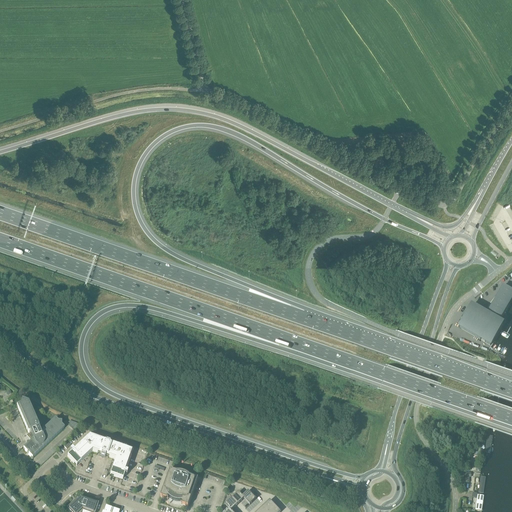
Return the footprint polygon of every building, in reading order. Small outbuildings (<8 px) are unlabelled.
[(459,328),(490,346),(503,324),(499,322),(511,299),(511,292),(503,287),(487,315),(472,306),(459,328)] [(496,352),(494,355),(505,360),(506,357),(496,352)] [(32,459),(64,429),(61,426),(61,422),(58,422),(55,419),(41,433),(39,428),(40,428),(29,400),(25,402),(21,401),(20,404),(16,406),(28,433),(29,432),(33,440),(23,449),(32,459)] [(487,434),(485,452),(491,453),(493,435),(487,434)] [(125,472),(132,452),(89,436),(73,451),(72,449),(70,451),(71,453),(67,456),(76,466),(92,451),(101,455),(101,457),(104,458),(105,456),(115,460),(110,475),(122,479),(124,474),(126,475),(127,472),(125,472)] [(179,474),(177,474),(176,472),(176,471),(171,469),(161,497),(166,499),(166,498),(168,498),(169,498),(170,499),(171,500),(172,501),(173,501),(175,502),(176,502),(177,502),(178,502),(179,502),(180,502),(182,502),(183,504),(183,505),(188,507),(198,479),(193,477),(192,478),(190,479),(190,478),(189,477),(188,477),(187,476),(186,475),(184,475),(183,474),(182,474),(181,474),(180,474),(179,474)] [(248,491),(242,497),(243,497),(243,498),(244,499),(250,505),(256,500),(249,492),(248,491)] [(243,497),(242,497),(239,493),(238,493),(232,499),(236,504),(238,505),(244,499),(243,498),(243,497)] [(475,510),(481,511),(484,495),(478,494),(475,510)] [(95,511),(98,504),(84,499),(83,500),(80,499),(78,501),(77,499),(66,509),(69,511),(95,511)] [(225,505),(228,509),(230,510),(231,511),(238,505),(236,504),(232,499),(225,505)] [(263,508),(266,511),(269,511),(275,507),(270,501),(263,508)]
